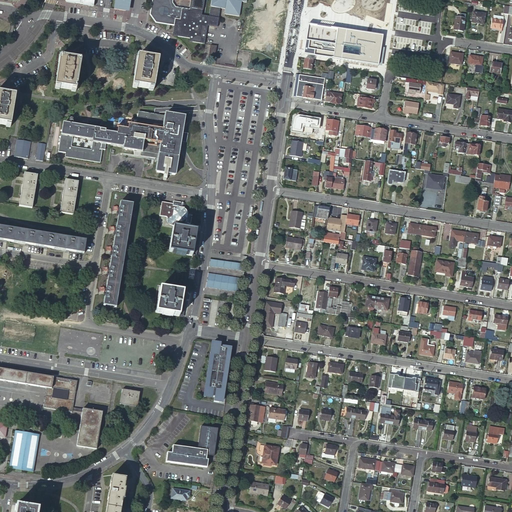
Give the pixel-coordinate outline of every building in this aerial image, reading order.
[(116,0),(115,10),(124,11),(125,11),(126,11),(127,11),(127,10),(128,10),(128,9),(129,8),(129,5),(129,0),(116,0)] [(218,26),(221,9),(210,7),(209,15),(202,13),(203,0),(191,0),(190,8),(176,6),(172,1),(172,0),(152,0),(150,13),(156,23),(175,26),(173,35),(191,38),(190,41),(205,43),(208,24),(218,26)] [(211,0),(210,7),(221,9),(221,6),(226,7),(225,10),(225,12),(239,14),(242,0),(246,1),(246,0),(211,0)] [(330,16),(333,3),(315,0),(311,0),(310,12),(330,16)] [(484,15),(472,13),(470,23),(483,25),(484,15)] [(465,15),(460,14),(459,18),(455,17),(453,30),(462,32),(465,15)] [(490,29),(498,30),(498,29),(501,30),(502,21),(491,19),(490,29)] [(381,37),(307,25),(303,55),(377,66),(381,37)] [(462,55),(449,53),(447,63),(460,65),(462,55)] [(159,60),(138,56),(133,87),(154,90),(159,60)] [(482,58),(468,56),(467,64),(480,66),(482,58)] [(80,60),(58,57),(53,88),(74,91),(80,60)] [(315,61),(304,60),(302,69),(310,71),(311,65),(315,66),(315,61)] [(500,64),(490,63),(489,73),(499,74),(500,64)] [(331,80),(333,72),(328,71),(327,75),(322,74),(321,78),(331,80)] [(324,80),(299,76),(298,81),(323,84),(324,80)] [(375,79),(366,78),(365,88),(373,89),(375,79)] [(323,84),(298,81),(296,96),(321,100),(323,84)] [(440,83),(425,81),(423,94),(425,94),(426,88),(430,88),(430,87),(443,89),(443,84),(440,83)] [(408,83),(406,91),(413,93),(418,93),(420,84),(408,83)] [(478,90),(465,88),(464,100),(468,101),(469,98),(476,99),(478,90)] [(341,94),(325,91),(324,101),(339,103),(341,94)] [(17,96),(0,93),(0,124),(12,127),(17,96)] [(459,96),(446,94),(445,103),(452,104),(452,108),(458,108),(459,96)] [(371,99),(359,97),(356,97),(355,106),(370,109),(371,99)] [(403,101),(401,112),(408,113),(416,114),(417,104),(403,101)] [(166,117),(166,114),(166,110),(157,109),(157,114),(161,114),(161,117),(166,117)] [(511,111),(497,109),(495,118),(503,119),(503,121),(510,122),(511,111)] [(104,143),(124,146),(124,148),(142,151),(141,153),(156,156),(157,153),(160,154),(157,172),(164,174),(163,179),(167,180),(168,174),(175,176),(180,142),(182,132),(184,117),(166,114),(165,118),(159,117),(159,115),(154,115),(154,116),(147,115),(148,113),(136,111),(134,125),(127,124),(126,129),(116,127),(115,134),(103,132),(104,130),(97,129),(61,124),(60,133),(59,133),(56,151),(64,152),(63,157),(98,162),(100,149),(103,149),(104,143)] [(489,117),(480,115),(478,125),(487,126),(489,117)] [(309,120),(298,119),(296,133),(307,135),(309,120)] [(323,142),(326,120),(322,119),(321,126),(322,126),(321,129),(320,128),(320,130),(317,130),(316,137),(319,137),(318,141),(323,142)] [(338,122),(327,120),(325,131),(330,132),(330,133),(331,134),(331,136),(336,137),(338,122)] [(369,128),(356,126),(354,136),(370,138),(372,129),(369,128)] [(370,138),(370,140),(383,142),(385,131),(372,129),(370,138)] [(396,132),(389,131),(387,148),(390,148),(391,142),(400,144),(401,135),(395,134),(396,132)] [(188,134),(182,132),(180,142),(187,143),(188,134)] [(416,135),(405,134),(403,149),(405,149),(409,150),(410,145),(415,145),(416,135)] [(29,141),(15,138),(12,156),(26,158),(29,141)] [(450,140),(440,138),(438,147),(445,148),(446,144),(449,145),(450,140)] [(43,143),(37,142),(34,160),(40,161),(43,143)] [(303,143),(292,142),(291,149),(290,149),(289,156),(301,158),(303,143)] [(466,144),(455,143),(453,153),(464,154),(466,144)] [(464,154),(478,157),(480,147),(466,144),(464,154)] [(344,164),(344,165),(350,166),(350,162),(351,159),(352,151),(340,149),(339,149),(339,157),(344,157),(343,164),(344,164)] [(371,162),(367,162),(365,161),(363,174),(362,179),(362,181),(370,182),(371,178),(373,179),(374,173),(370,172),(371,162)] [(416,162),(415,170),(424,171),(427,172),(429,172),(430,165),(427,165),(427,164),(423,163),(423,164),(420,164),(421,163),(416,162)] [(382,177),(384,164),(380,164),(375,163),(374,167),(380,167),(378,176),(382,177)] [(337,164),(334,164),(334,167),(341,168),(341,169),(342,169),(342,171),(343,171),(343,172),(349,173),(349,168),(350,166),(344,165),(337,164)] [(478,165),(476,176),(475,179),(480,180),(481,173),(487,174),(490,171),(490,167),(487,167),(487,166),(478,165)] [(449,170),(448,175),(456,176),(459,176),(460,177),(461,175),(462,168),(458,168),(458,172),(449,170)] [(297,171),(285,169),(283,180),(295,182),(297,171)] [(325,184),(331,185),(333,170),(330,169),(329,174),(324,173),(324,178),(325,178),(325,180),(325,184)] [(333,170),(331,185),(344,187),(345,182),(343,181),(344,177),(343,177),(343,174),(337,173),(337,175),(336,174),(336,170),(333,170)] [(405,173),(389,171),(387,183),(387,184),(388,185),(389,185),(389,186),(390,186),(391,185),(392,185),(392,184),(393,183),(393,182),(401,184),(402,184),(403,183),(403,182),(404,182),(405,173)] [(35,174),(22,172),(16,205),(30,208),(35,174)] [(444,178),(428,175),(426,186),(427,187),(428,188),(429,188),(430,187),(437,188),(437,190),(442,191),(444,178)] [(464,177),(460,177),(459,176),(456,176),(455,182),(470,185),(471,178),(469,178),(464,177)] [(510,179),(495,177),(493,189),(508,192),(510,179)] [(76,181),(63,179),(57,212),(70,215),(76,181)] [(485,195),(480,195),(477,211),(486,213),(488,200),(484,200),(485,195)] [(499,207),(501,197),(494,196),(493,206),(499,207)] [(133,205),(120,202),(103,305),(116,307),(133,205)] [(174,228),(189,231),(190,224),(191,225),(193,213),(188,212),(185,209),(186,204),(174,202),(174,204),(162,202),(160,216),(167,217),(168,219),(168,221),(169,223),(170,224),(171,225),(173,225),(174,227),(174,228)] [(328,209),(313,207),(312,218),(327,220),(328,209)] [(291,211),(289,219),(291,220),(290,228),(300,229),(302,213),(291,211)] [(358,217),(347,215),(346,218),(345,225),(352,226),(356,227),(357,227),(358,217)] [(325,230),(340,232),(344,233),(345,225),(346,218),(341,217),(340,225),(326,223),(325,230)] [(376,222),(367,220),(365,231),(375,233),(376,222)] [(395,225),(386,223),(384,234),(394,236),(395,225)] [(413,235),(420,236),(422,226),(409,224),(408,225),(408,227),(407,234),(413,235)] [(0,226),(0,239),(82,253),(85,240),(0,226)] [(420,236),(434,238),(435,228),(422,226),(420,236)] [(189,231),(174,228),(170,252),(192,256),(196,232),(189,231)] [(456,241),(462,243),(464,233),(451,231),(450,241),(449,247),(455,248),(456,241)] [(325,233),(324,237),(323,242),(323,243),(338,245),(339,240),(339,236),(325,233)] [(462,243),(476,245),(477,235),(464,233),(462,243)] [(323,242),(324,237),(313,236),(309,235),(306,252),(309,252),(310,249),(309,249),(310,245),(313,245),(314,240),(323,242)] [(501,239),(488,237),(487,246),(493,247),(492,250),(496,250),(496,247),(500,248),(501,239)] [(302,240),(286,238),(284,249),(300,251),(302,240)] [(391,253),(383,251),(382,262),(389,264),(391,253)] [(418,252),(411,251),(407,276),(417,278),(421,253),(418,252)] [(401,255),(397,254),(396,263),(405,265),(406,255),(403,255),(404,252),(401,252),(401,255)] [(375,260),(362,258),(360,271),(373,273),(375,260)] [(460,259),(457,259),(456,267),(464,269),(466,260),(465,260),(460,259)] [(246,265),(211,260),(210,267),(245,272),(246,265)] [(453,264),(436,262),(434,272),(445,274),(445,277),(450,278),(453,264)] [(497,265),(495,265),(482,262),(481,267),(494,268),(493,270),(496,271),(497,265)] [(466,273),(461,273),(459,287),(472,289),(473,279),(465,278),(466,273)] [(244,279),(209,274),(207,287),(241,293),(244,279)] [(285,280),(275,279),(274,283),(275,283),(274,288),(273,287),(272,292),(282,294),(284,286),(292,287),(293,281),(285,280)] [(492,282),(481,280),(480,290),(490,292),(492,282)] [(507,291),(509,281),(498,280),(496,289),(507,291)] [(184,292),(161,288),(157,313),(180,316),(184,292)] [(337,289),(328,288),(327,292),(327,294),(327,295),(327,297),(335,298),(337,289)] [(327,295),(327,294),(321,293),(317,293),(315,309),(325,310),(325,306),(327,297),(327,295)] [(398,296),(397,309),(400,310),(400,314),(407,315),(408,296),(398,296)] [(365,307),(373,309),(375,298),(366,297),(365,307)] [(373,309),(386,311),(388,300),(375,298),(373,309)] [(264,302),(260,326),(270,328),(273,312),(279,313),(281,304),(264,302)] [(427,315),(428,306),(417,304),(416,313),(427,315)] [(308,307),(299,305),(297,314),(306,315),(308,307)] [(325,310),(324,314),(339,316),(340,309),(341,307),(336,306),(336,308),(332,308),(332,309),(327,309),(327,307),(325,306),(325,310)] [(455,309),(443,307),(442,316),(447,316),(446,320),(453,321),(455,309)] [(340,309),(339,316),(342,317),(346,317),(347,310),(340,309)] [(481,313),(469,311),(467,321),(471,322),(471,320),(480,321),(481,313)] [(286,314),(280,313),(277,327),(284,328),(286,314)] [(311,320),(311,316),(306,315),(297,314),(296,314),(295,317),(305,319),(305,322),(309,322),(309,319),(311,320)] [(507,318),(494,316),(492,323),(498,324),(497,330),(505,331),(507,318)] [(409,318),(408,327),(412,328),(417,329),(418,324),(413,323),(414,318),(409,317),(409,318)] [(305,324),(295,322),(293,332),(303,334),(305,324)] [(433,331),(437,332),(440,332),(441,332),(442,325),(434,324),(433,331)] [(332,329),(318,327),(316,336),(331,339),(332,329)] [(359,330),(346,328),(345,334),(348,335),(347,337),(357,339),(359,330)] [(373,328),(372,334),(370,343),(384,345),(385,336),(378,335),(379,330),(373,328)] [(435,339),(439,339),(440,332),(437,332),(433,331),(432,335),(436,336),(435,339)] [(485,334),(484,340),(486,340),(496,342),(497,338),(492,337),(492,332),(485,331),(485,334)] [(409,334),(398,332),(396,341),(407,343),(409,334)] [(477,348),(478,339),(468,337),(466,346),(477,348)] [(427,340),(421,339),(419,354),(432,357),(434,347),(426,346),(427,340)] [(213,404),(216,404),(217,394),(218,390),(219,381),(220,378),(221,369),(222,366),(223,358),(223,354),(224,350),(215,349),(215,346),(215,344),(211,343),(210,344),(208,343),(207,352),(206,355),(205,363),(204,367),(203,375),(202,379),(201,387),(200,392),(199,397),(209,399),(208,404),(213,404)] [(454,352),(444,350),(443,358),(453,360),(454,352)] [(503,352),(490,350),(489,359),(501,361),(503,352)] [(479,356),(466,354),(465,362),(478,364),(479,356)] [(276,358),(267,357),(266,363),(264,363),(263,370),(274,372),(276,358)] [(296,360),(286,358),(284,368),(295,369),(296,360)] [(316,364),(308,363),(306,377),(314,378),(316,364)] [(343,365),(328,363),(327,372),(341,374),(343,365)] [(44,408),(72,412),(72,411),(73,408),(77,381),(0,368),(0,379),(47,388),(44,408)] [(347,373),(346,379),(348,379),(347,381),(360,383),(362,375),(349,373),(348,373),(347,373)] [(414,376),(405,375),(403,383),(413,385),(414,376)] [(378,377),(370,376),(368,387),(377,388),(378,377)] [(437,380),(425,378),(423,389),(435,391),(437,380)] [(282,385),(266,382),(264,393),(281,395),(282,385)] [(462,384),(448,382),(446,393),(454,394),(453,400),(459,401),(462,384)] [(473,387),(471,387),(471,389),(473,390),(471,398),(484,399),(485,389),(473,387)] [(140,392),(122,389),(120,405),(137,408),(140,392)] [(391,397),(390,405),(391,405),(406,408),(407,399),(391,397)] [(406,408),(408,408),(415,409),(416,403),(417,401),(407,399),(406,408)] [(249,412),(247,421),(262,423),(264,407),(250,405),(249,412)] [(284,410),(269,408),(268,418),(283,420),(284,410)] [(102,412),(83,409),(82,413),(77,446),(96,450),(102,412)] [(345,418),(354,419),(356,410),(347,409),(345,418)] [(308,411),(298,410),(297,419),(306,421),(308,411)] [(331,411),(321,410),(319,419),(329,421),(331,411)] [(354,419),(364,420),(365,411),(356,410),(354,419)] [(378,423),(388,424),(389,415),(380,414),(378,423)] [(388,424),(397,426),(398,416),(393,416),(389,415),(388,424)] [(412,428),(421,429),(423,420),(413,419),(412,428)] [(421,429),(430,431),(432,422),(423,420),(421,429)] [(0,437),(6,439),(8,425),(0,423),(0,437)] [(454,426),(444,425),(442,439),(451,440),(452,439),(455,439),(456,435),(452,435),(453,431),(454,426)] [(286,439),(288,427),(282,426),(280,438),(286,439)] [(476,427),(467,426),(464,440),(473,442),(476,427)] [(33,470),(38,432),(14,429),(12,445),(18,446),(16,457),(20,458),(19,465),(15,464),(14,467),(33,470)] [(167,451),(166,461),(207,467),(208,459),(214,459),(218,432),(201,429),(198,448),(173,445),(172,452),(167,451)] [(495,444),(497,434),(488,433),(486,443),(495,444)] [(326,445),(324,454),(334,455),(335,446),(326,445)] [(278,449),(259,446),(258,447),(257,452),(259,453),(257,463),(276,465),(278,449)] [(378,471),(379,462),(375,461),(363,459),(362,469),(374,470),(373,477),(377,477),(378,471)] [(396,477),(397,472),(398,465),(394,464),(394,463),(383,462),(382,462),(381,471),(393,473),(392,477),(396,477)] [(441,463),(432,462),(431,471),(440,472),(441,463)] [(398,465),(397,472),(401,473),(401,474),(413,476),(414,466),(402,465),(398,465)] [(337,473),(328,470),(325,479),(333,482),(337,473)] [(476,477),(461,475),(460,486),(474,488),(476,477)] [(284,477),(275,476),(275,482),(274,483),(283,484),(284,477)] [(121,511),(127,479),(111,477),(105,511),(121,511)] [(446,481),(430,478),(429,482),(428,491),(444,493),(446,481)] [(505,480),(489,478),(487,486),(496,487),(495,490),(504,491),(505,480)] [(250,482),(249,491),(252,491),(252,494),(267,496),(269,485),(250,482)] [(373,485),(361,483),(359,499),(368,501),(370,489),(372,490),(373,485)] [(189,491),(172,488),(170,498),(185,501),(186,496),(188,497),(189,491)] [(402,503),(403,494),(399,493),(397,493),(397,491),(389,489),(389,492),(388,492),(387,499),(391,500),(390,501),(395,502),(399,502),(402,503)] [(316,501),(320,503),(324,495),(321,493),(319,493),(316,499),(316,501)] [(333,499),(324,495),(320,503),(328,507),(333,499)] [(290,501),(282,496),(277,504),(285,509),(290,501)] [(434,511),(435,504),(426,502),(425,511),(429,511),(434,511)]
